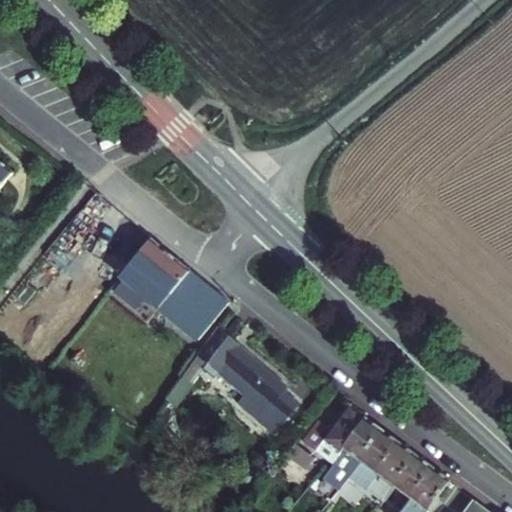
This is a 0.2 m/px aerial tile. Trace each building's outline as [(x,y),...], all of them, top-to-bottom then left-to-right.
[(0,189),(14,173),(0,160),(0,189)] [(230,302),(152,240),(122,278),(128,282),(124,288),(139,300),(144,294),(199,340),(230,302)] [(209,363),(205,369),(214,377),(219,372),(247,396),(264,409),(283,392),(286,388),(218,329),(199,355),(209,363)] [(194,383),(205,369),(209,363),(199,355),(183,376),(194,383)] [(177,407),(194,383),(183,376),(166,400),(177,407)] [(299,405),(283,392),(264,409),(247,396),(241,404),(275,433),(299,405)] [(334,430),(318,420),(304,441),(333,462),(367,418),(350,405),(334,430)] [(333,462),(351,477),(385,432),(367,418),(333,462)] [(385,432),(351,477),(367,488),(401,443),(385,432)] [(401,443),(367,488),(384,502),(419,456),(401,443)] [(317,459),(296,444),(287,456),(308,471),(317,459)] [(384,502),(396,511),(400,511),(434,468),(419,456),(384,502)] [(429,511),(452,481),(434,468),(400,511),(429,511)]
